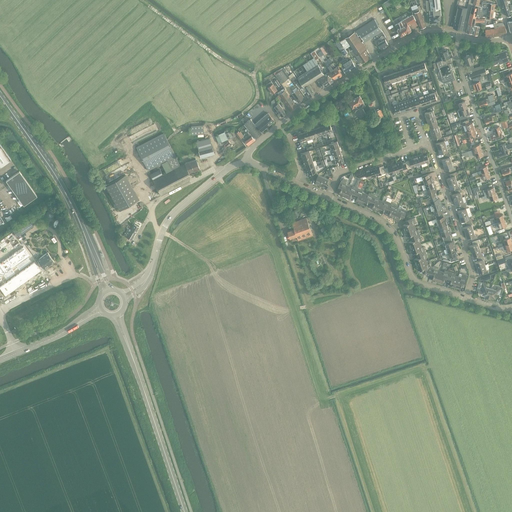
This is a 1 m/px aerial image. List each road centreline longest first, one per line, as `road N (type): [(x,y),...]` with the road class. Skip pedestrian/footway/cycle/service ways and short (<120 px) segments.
road 1 (residential): [(280,124),(419,34),(459,35)]
road 2 (secondary): [(95,262),(66,192),(0,95)]
road 3 (residential): [(511,218),(456,51),(459,35)]
road 4 (residential): [(466,299),(423,285),(385,222),(328,197)]
road 5 (secondary): [(126,342),(184,511)]
road 6 (residential): [(466,299),(473,276),(426,144)]
road 7 (unclassified): [(145,283),(174,213),(246,162)]
